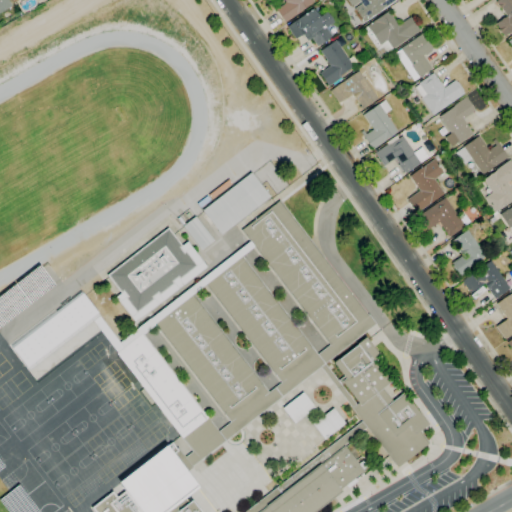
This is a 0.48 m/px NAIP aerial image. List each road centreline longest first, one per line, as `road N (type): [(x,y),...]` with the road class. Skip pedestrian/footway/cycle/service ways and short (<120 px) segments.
road 1 (tertiary): [(227,0),(511,408)]
road 2 (residential): [(439,0),(511,104)]
